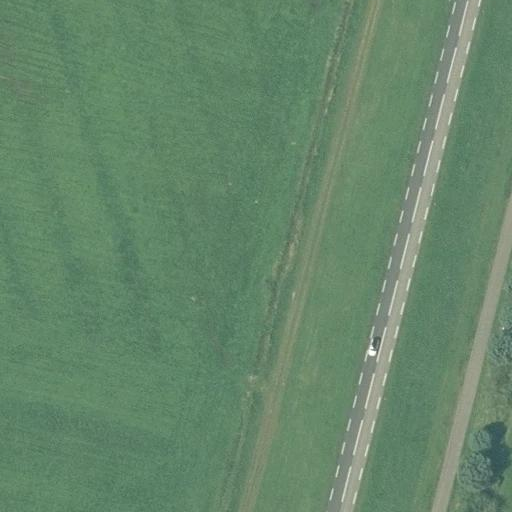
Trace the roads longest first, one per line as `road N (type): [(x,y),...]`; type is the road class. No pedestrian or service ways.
road 1 (secondary): [(334,511),(462,0)]
road 2 (track): [(375,0),(248,511)]
road 3 (unclassified): [(436,511),(511,211)]
